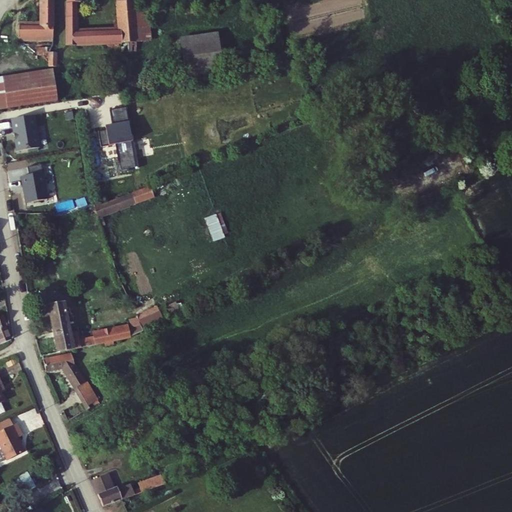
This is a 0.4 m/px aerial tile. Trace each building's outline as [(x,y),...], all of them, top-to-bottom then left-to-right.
[(44,0),(46,26),(25,28),(25,40),(57,39),(55,0),(44,0)] [(70,0),(70,46),(139,38),(135,0),(70,0)] [(218,32),(180,34),(181,56),(186,56),(186,67),(220,65),(218,32)] [(129,88),(180,81),(175,48),(124,55),(129,88)] [(59,52),(51,52),(51,62),(59,62),(59,52)] [(0,100),(0,113),(59,101),(57,76),(0,78),(0,100)] [(114,129),(99,132),(101,146),(116,143),(121,170),(138,167),(126,106),(110,109),(114,129)] [(38,117),(16,121),(21,152),(43,149),(38,117)] [(45,166),(31,168),(33,176),(25,178),(30,204),(52,200),(45,166)] [(97,208),(101,216),(155,196),(151,187),(97,208)] [(212,240),(228,235),(221,211),(205,217),(212,240)] [(54,308),(63,353),(75,350),(108,343),(108,345),(117,341),(117,339),(129,337),(146,331),(143,323),(131,328),(130,326),(97,333),(97,336),(83,339),(81,332),(72,333),(66,306),(54,308)] [(168,307),(141,319),(143,323),(146,331),(148,330),(172,319),(168,307)] [(0,344),(9,340),(3,326),(0,327),(0,344)] [(67,367),(69,375),(74,384),(84,379),(77,366),(74,353),(46,359),(48,371),(67,367)] [(0,426),(0,434),(14,428),(11,421),(0,426)] [(17,426),(14,428),(0,434),(0,448),(7,463),(25,455),(18,441),(23,438),(17,426)] [(90,481),(101,507),(103,507),(133,496),(129,485),(117,490),(115,487),(113,488),(106,474),(90,481)] [(27,476),(13,485),(21,498),(35,490),(27,476)]
